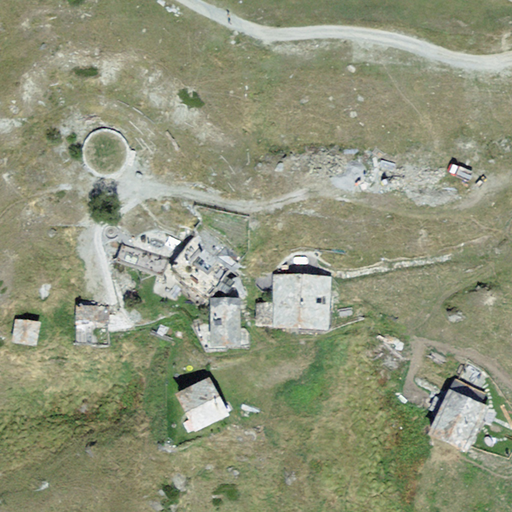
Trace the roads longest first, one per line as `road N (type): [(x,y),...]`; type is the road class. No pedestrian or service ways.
road 1 (track): [(166,0),(276,34),(375,34),(511,59)]
road 2 (track): [(511,408),(379,328),(353,328),(310,360)]
